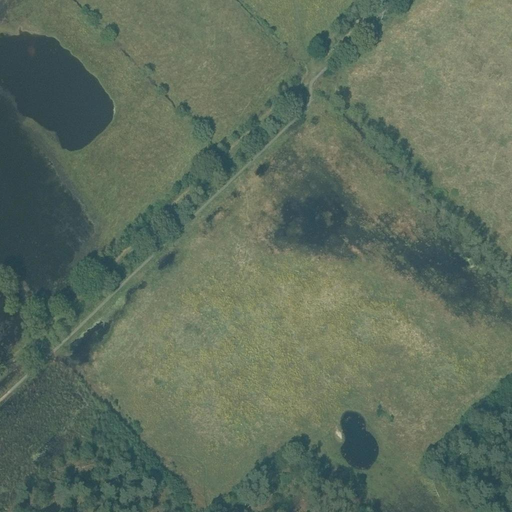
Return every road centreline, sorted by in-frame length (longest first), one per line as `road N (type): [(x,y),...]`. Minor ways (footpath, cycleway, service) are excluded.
road 1 (track): [(0,376),(387,0)]
road 2 (track): [(44,334),(210,511)]
